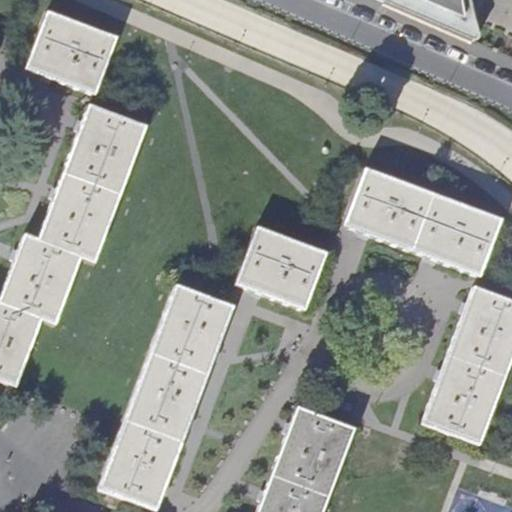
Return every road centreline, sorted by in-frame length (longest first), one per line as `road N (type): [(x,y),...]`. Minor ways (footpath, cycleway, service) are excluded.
road 1 (residential): [(323,323),(347,293),(379,287),(418,316),(421,348),(403,376),(373,387),(343,378),(322,336)]
road 2 (unclassified): [(291,0),(511,96)]
